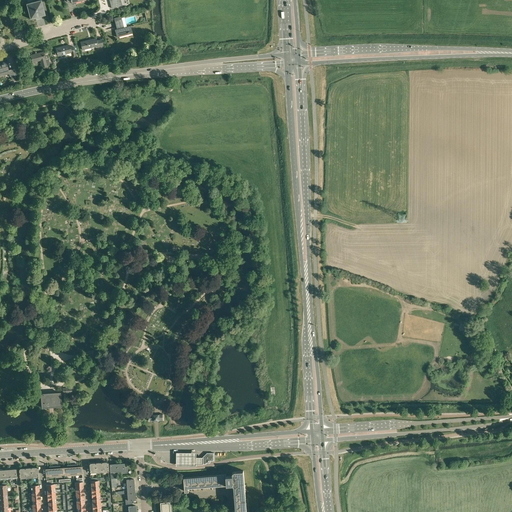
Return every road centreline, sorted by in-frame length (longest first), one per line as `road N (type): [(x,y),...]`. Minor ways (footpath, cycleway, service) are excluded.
road 1 (primary): [(288,80),(312,431)]
road 2 (primary): [(322,430),(300,79)]
road 3 (primary): [(310,63),(511,55)]
road 4 (primary): [(511,51),(315,52)]
road 5 (unclassified): [(322,440),(511,418)]
road 6 (unclassified): [(511,417),(322,430)]
road 7 (tertiary): [(272,56),(134,74)]
road 8 (tertiary): [(0,99),(134,74)]
road 9 (tertiary): [(134,74),(268,66)]
